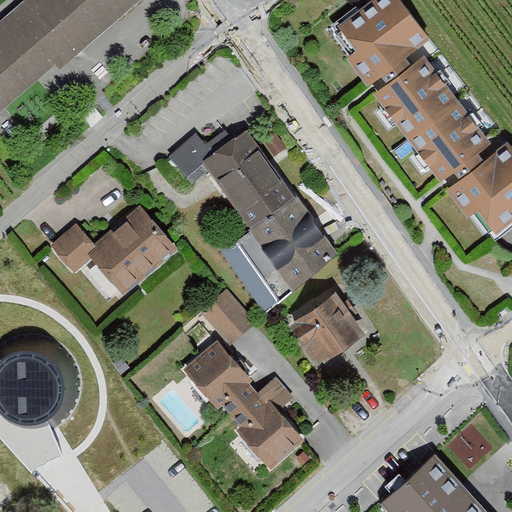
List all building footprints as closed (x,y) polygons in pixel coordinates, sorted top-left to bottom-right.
[(27,0),(0,24),(0,120),(1,122),(141,0),(27,0)] [(392,0),(335,42),(416,149),(465,112),(422,55),(431,48),(395,0),(392,0)] [(511,151),(501,160),(465,112),(416,149),(490,248),(511,231),(511,151)] [(211,182),(299,299),(346,263),(252,138),(215,167),(198,144),(173,163),(196,193),(211,182)] [(142,214),(97,252),(79,231),(53,253),(76,280),(95,263),(126,300),(178,257),(142,214)] [(226,300),(203,319),(231,351),(254,332),(226,300)] [(368,341),(339,300),(295,331),(324,372),(368,341)] [(87,397),(60,349),(23,335),(0,334),(0,424),(36,465),(87,397)] [(222,411),(234,424),(260,401),(248,389),(253,385),(221,349),(187,379),(218,414),(222,411)] [(247,445),(272,473),(305,443),(272,407),(268,411),(260,401),(234,424),(250,442),(247,445)] [(485,511),(435,456),(370,511),(485,511)]
